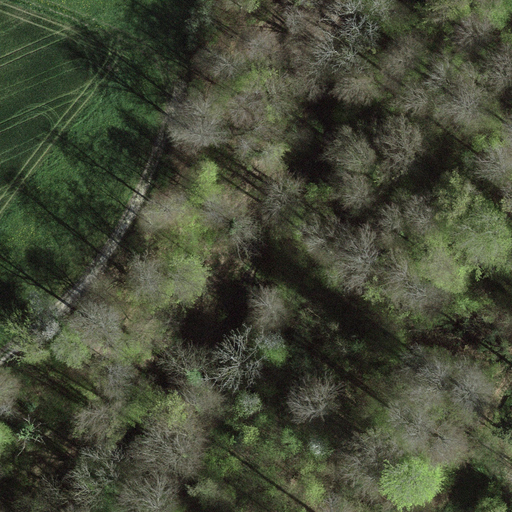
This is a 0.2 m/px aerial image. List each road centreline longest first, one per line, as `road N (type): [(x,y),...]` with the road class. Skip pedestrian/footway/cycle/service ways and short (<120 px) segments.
road 1 (track): [(0,346),(129,222),(164,156),(184,74)]
road 2 (track): [(511,370),(425,511)]
